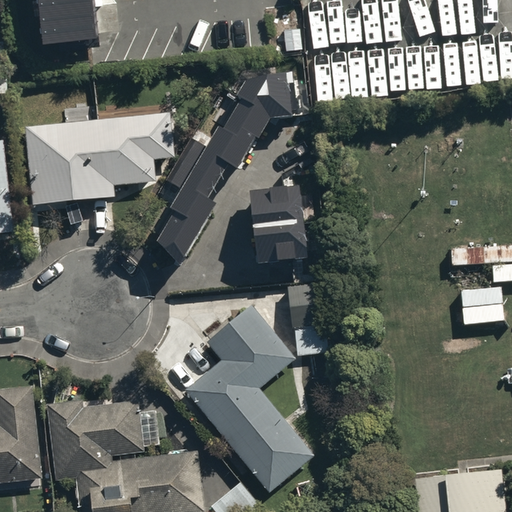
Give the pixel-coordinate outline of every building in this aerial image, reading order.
[(41,0),(45,32),(97,26),(94,0),(41,0)] [(298,116),(293,73),(246,79),(236,95),(243,99),(224,131),(217,127),(206,147),(191,139),(168,179),(182,187),(170,208),(174,210),(157,241),(179,265),(214,204),(205,199),(227,161),(238,167),(255,136),(259,138),(270,119),(298,116)] [(164,116),(23,126),(27,187),(34,187),(35,204),(112,199),(112,188),(152,186),(150,162),(168,161),(164,116)] [(6,140),(0,140),(0,236),(13,235),(6,140)] [(299,184),(249,190),(258,264),(307,258),(299,184)] [(321,281),(288,284),(296,356),(330,352),(321,281)] [(292,358),(246,307),(202,346),(218,364),(182,395),(270,495),(312,457),(254,391),(292,358)] [(0,407),(2,423),(0,422),(0,474),(39,470),(30,382),(0,385),(0,407)] [(82,399),(50,403),(58,472),(75,470),(79,511),(187,511),(203,510),(196,446),(111,456),(111,452),(143,448),(137,397),(82,404),(82,399)] [(498,511),(494,472),(408,482),(411,511),(498,511)] [(240,480),(211,505),(217,511),(250,511),(261,503),(240,480)]
